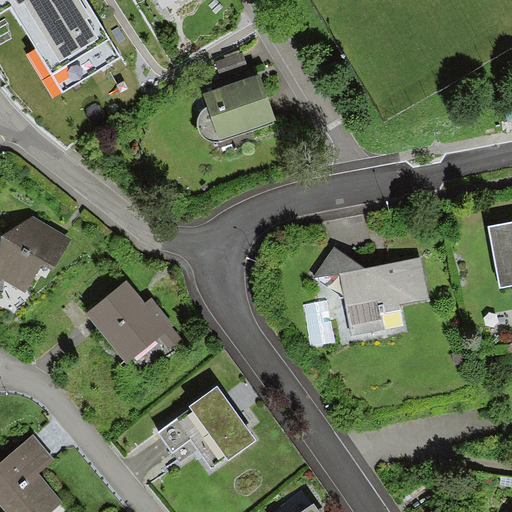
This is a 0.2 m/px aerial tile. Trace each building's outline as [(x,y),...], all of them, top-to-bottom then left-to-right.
[(0,0),(0,15),(11,9),(63,92),(122,57),(85,0),(0,0)] [(258,75),(203,95),(208,108),(204,110),(200,114),(198,119),(198,127),(200,133),(204,139),(212,142),(220,142),(275,122),(258,75)] [(71,238),(33,217),(1,235),(0,255),(0,279),(25,294),(40,267),(51,274),(71,238)] [(511,222),(487,227),(499,288),(511,285),(511,222)] [(429,299),(421,258),(365,270),(333,250),(315,279),(344,297),(352,337),(405,327),(401,305),(429,299)] [(128,282),(87,315),(125,362),(159,335),(169,349),(183,338),(152,299),(146,304),(128,282)] [(220,387),(158,431),(181,463),(198,451),(211,469),(227,458),(229,461),(258,440),(220,387)] [(55,459),(33,434),(0,461),(0,505),(5,511),(70,511),(38,473),(55,459)]
